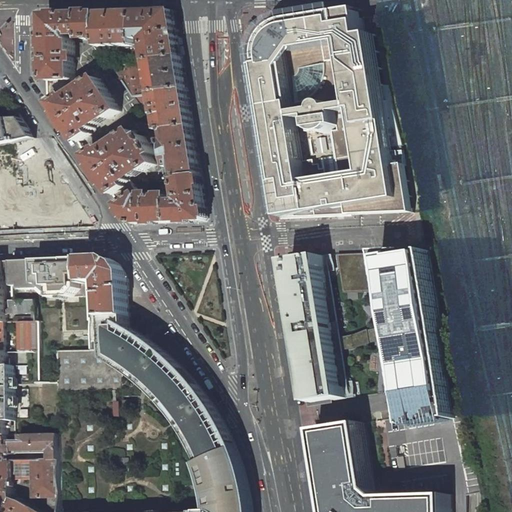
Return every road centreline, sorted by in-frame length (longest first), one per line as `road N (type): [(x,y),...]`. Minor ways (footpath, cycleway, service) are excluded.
road 1 (residential): [(279,511),(248,409),(128,239)]
road 2 (primary): [(293,511),(251,236)]
road 3 (primary): [(251,236),(218,26)]
road 4 (residential): [(128,239),(22,90)]
road 5 (residential): [(0,245),(128,239)]
road 6 (residential): [(128,239),(251,236)]
